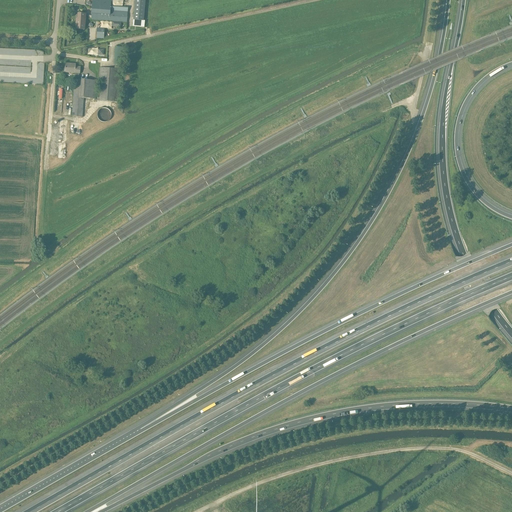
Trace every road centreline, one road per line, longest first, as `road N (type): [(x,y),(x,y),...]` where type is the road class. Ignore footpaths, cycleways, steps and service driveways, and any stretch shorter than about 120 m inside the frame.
road 1 (track): [(418,126),(414,101),(424,59),(405,54),(241,137),(0,302)]
road 2 (motorway): [(446,0),(418,126),(360,238),(265,343),(141,430)]
road 3 (motorway): [(511,261),(347,336),(30,511)]
road 4 (motorway): [(57,511),(313,369),(511,276)]
road 5 (motorway): [(87,511),(285,400),(511,291)]
road 6 (motorway): [(99,511),(222,449),(310,419),(426,403),(511,409)]
road 7 (motorway): [(511,245),(336,324),(141,430)]
road 8 (motorway): [(463,0),(442,127),(446,198),(473,275),(511,333)]
road 9 (track): [(215,199),(414,101)]
road 10 (motorway): [(511,217),(475,191),(456,145),(470,94),(511,64)]
road 11 (motorway): [(141,430),(0,511)]
road 12 (track): [(511,444),(480,444),(385,511)]
